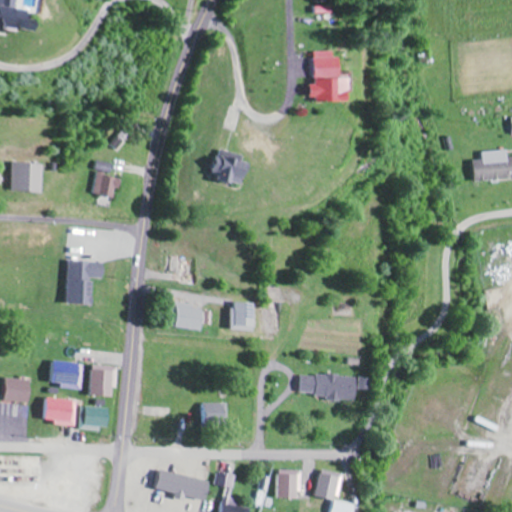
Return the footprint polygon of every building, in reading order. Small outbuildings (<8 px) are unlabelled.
[(10,0),(0,0),(0,31),(9,32),(9,30),(24,32),(25,21),(14,19),(15,11),(9,10),(10,0)] [(325,101),(326,79),(317,78),(317,52),(298,52),(298,86),(293,86),(292,101),(325,101)] [(238,187),(245,159),(215,151),(210,171),(216,173),(214,181),(238,187)] [(470,161),(471,182),(511,179),(511,157),(506,158),(506,151),(480,153),(480,161),(470,161)] [(110,165),(94,162),(92,171),(108,174),(110,165)] [(7,191),(35,194),(38,165),(9,163),(7,191)] [(109,199),(111,189),(114,189),(116,178),(93,174),(89,195),(109,199)] [(99,263),(64,261),(62,305),(86,306),(87,279),(98,279),(99,263)] [(193,305),(170,303),(167,328),(200,331),(202,311),(192,310),(193,305)] [(250,333),(253,305),(230,303),(227,330),(250,333)] [(77,365),(48,362),(46,383),(75,386),(77,365)] [(113,388),(114,367),(88,367),(87,397),(108,397),(108,388),(113,388)] [(295,375),(294,397),(348,399),(349,377),(295,375)] [(0,402),(26,403),(27,380),(1,378),(0,402)] [(39,423),(71,427),(74,402),(42,398),(39,423)] [(200,423),(225,423),(226,404),(200,404),(200,423)] [(103,430),(104,408),(77,407),(76,429),(103,430)] [(205,483),(156,470),(151,490),(172,495),(170,499),(179,501),(180,497),(200,502),(205,483)] [(274,499),(296,499),(296,471),(275,471),(274,499)] [(312,497),(335,501),(339,474),(316,471),(312,497)] [(223,489),(217,511),(247,511),(248,510),(234,507),(236,500),(229,498),(234,477),(216,473),(213,486),(223,489)] [(351,511),(354,506),(330,500),(327,511),(351,511)]
